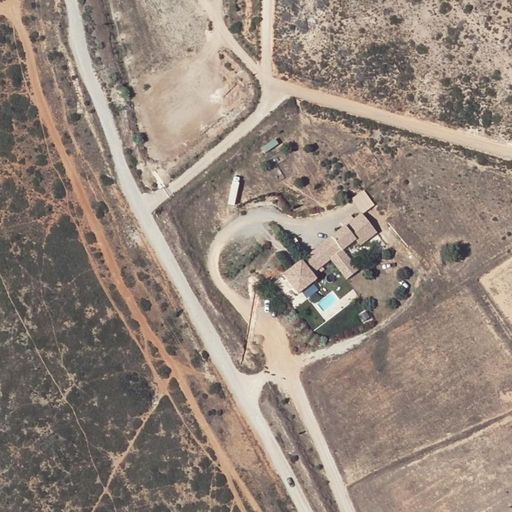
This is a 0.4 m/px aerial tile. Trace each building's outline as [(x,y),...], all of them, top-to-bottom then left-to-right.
[(366,190),(354,196),(362,212),(375,205),(366,190)] [(361,212),(344,226),(355,241),(359,245),(376,231),(361,212)] [(344,226),(330,236),(342,251),(355,241),(344,226)] [(330,236),(300,260),(311,274),(342,251),(330,236)] [(300,260),(281,274),(296,295),(315,280),(311,274),(300,260)]
